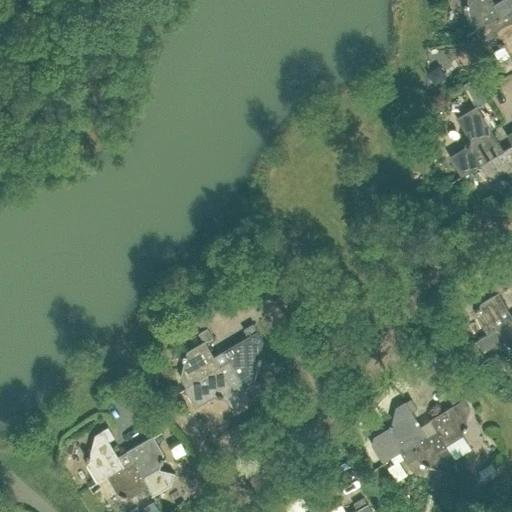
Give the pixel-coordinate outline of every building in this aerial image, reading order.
[(465,14),(475,30),(501,15),(491,0),(468,0),(467,4),(465,3),(464,9),(467,10),(465,14)] [(511,12),(510,10),(501,15),(475,30),(475,31),(466,36),(467,37),(476,32),(481,40),(504,46),(511,59),(511,12)] [(511,96),(511,87),(502,92),(506,100),(511,96)] [(468,139),(466,145),(469,145),(468,150),(477,165),(503,150),(490,128),(497,125),(490,113),(484,117),(483,115),(475,120),(470,139),(468,139)] [(511,145),(503,150),(477,165),(478,167),(471,171),(471,172),(472,172),(477,180),(486,175),(503,179),(502,180),(508,181),(511,181),(511,145)] [(478,338),(496,328),(495,327),(511,318),(498,293),(505,290),(499,281),(492,285),(496,292),(479,302),(478,306),(476,306),(475,311),(477,311),(476,315),(485,332),(477,337),(478,338)] [(511,317),(511,318),(495,327),(496,328),(505,345),(510,346),(509,348),(511,348),(511,317)] [(228,360),(243,387),(250,398),(266,390),(262,383),(253,381),(258,363),(259,363),(260,358),(259,358),(263,341),(254,324),(245,330),(248,336),(223,351),(228,360)] [(180,376),(185,385),(193,381),(219,366),(206,341),(213,337),(207,328),(200,332),(204,340),(187,350),(186,354),(184,354),(182,359),(185,359),(180,376)] [(226,397),(243,387),(228,360),(219,366),(193,381),(185,385),(185,386),(186,386),(190,393),(199,388),(199,389),(217,394),(217,396),(222,397),(222,395),(226,397)] [(437,430),(447,445),(463,436),(464,431),(466,432),(468,426),(465,426),(469,409),(459,393),(450,398),(454,405),(431,419),(437,430)] [(410,446),(427,436),(412,411),(418,408),(411,398),(404,402),(410,411),(394,421),(393,425),(390,424),(389,429),(392,430),(390,435),(400,451),(392,456),(393,457),(401,452),(410,446)] [(133,460),(148,487),(155,499),(156,499),(154,495),(171,485),(175,473),(160,469),(162,462),(165,463),(166,458),(163,457),(164,453),(155,436),(162,432),(159,425),(148,431),(151,437),(128,450),(133,460)] [(108,475),(124,466),(110,441),(115,438),(109,427),(95,434),(88,462),(99,482),(89,488),(92,493),(102,488),(99,482),(109,477),(108,475)] [(447,445),(437,430),(427,436),(410,446),(401,452),(393,457),(396,462),(405,457),(402,453),(411,447),(421,463),(425,465),(425,468),(430,470),(430,467),(446,471),(458,464),(447,446),(447,445)] [(148,487),(133,460),(124,466),(108,475),(109,477),(119,495),(122,495),(121,498),(125,500),(126,496),(131,497),(148,487)]
